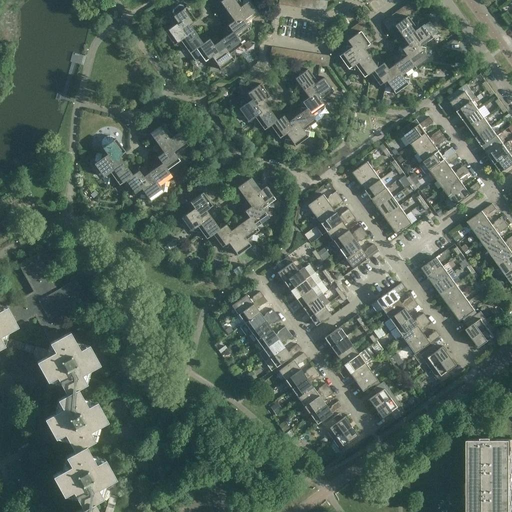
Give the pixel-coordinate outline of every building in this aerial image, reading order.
[(242,6),(243,0),(240,0),(222,0),(222,1),(220,2),(229,15),(235,11),(242,6)] [(258,14),(249,1),(248,1),(243,0),(242,6),(235,11),(240,17),(240,16),(245,23),(250,24),(251,19),(258,14)] [(418,9),(412,0),(408,3),(414,12),(418,9)] [(423,6),(418,0),(412,0),(418,9),(423,6)] [(414,12),(408,3),(403,6),(410,15),(414,12)] [(410,15),(403,6),(399,10),(405,18),(407,17),(408,17),(410,15)] [(195,21),(186,8),(173,17),(173,18),(172,23),(178,24),(182,30),(188,26),(195,21)] [(405,18),(399,10),(395,13),(401,21),(405,18)] [(511,17),(507,12),(504,14),(502,15),(506,21),(511,17)] [(401,21),(395,13),(391,16),(397,24),(401,21)] [(250,29),(250,24),(245,23),(240,16),(240,17),(234,21),(227,26),(228,26),(227,31),(232,32),(237,39),(250,30),(250,29)] [(397,24),(391,16),(386,19),(393,28),(394,27),(394,26),(397,24)] [(426,43),(432,38),(423,25),(422,25),(417,24),(412,23),(408,17),(407,17),(405,18),(401,21),(397,24),(394,26),(394,27),(404,39),(410,35),(414,40),(408,45),(401,50),(402,50),(401,55),(406,56),(411,63),(415,60),(424,54),(424,53),(425,48),(426,43)] [(393,28),(386,19),(382,22),(388,31),(393,28)] [(187,36),(182,30),(178,24),(172,23),(171,28),(165,33),(174,46),(175,46),(180,46),(181,40),(187,36)] [(202,44),(203,39),(198,38),(193,31),(187,36),(181,40),(180,46),(185,47),(190,54),(196,49),(202,44)] [(242,45),(237,39),(232,32),(227,31),(226,36),(219,41),(219,42),(224,48),(229,54),(234,55),(235,50),(242,45)] [(367,55),(361,60),(357,54),(370,45),(360,31),(358,33),(355,35),(351,38),(347,41),(346,46),(345,52),(339,56),(348,70),(349,69),(353,70),(359,71),(364,78),(370,73),(376,68),(377,63),(372,62),(367,55)] [(213,46),(209,39),(208,40),(203,39),(202,44),(196,49),(205,62),(206,62),(210,62),(211,57),(218,52),(213,46)] [(233,60),(234,55),(229,54),(224,48),(218,52),(211,57),(210,62),(216,63),(220,70),(234,61),(233,60)] [(392,76),(388,70),(383,63),(382,64),(377,63),(376,68),(370,73),(379,86),(380,86),(385,86),(390,87),(395,94),(408,85),(408,84),(408,79),(409,74),(416,69),(420,66),(415,60),(411,63),(406,56),(401,55),(400,60),(393,65),(394,66),(398,71),(392,76)] [(317,82),(317,77),(312,76),(307,69),(294,79),(304,92),(310,87),(317,82)] [(333,91),(323,77),(323,78),(317,77),(317,82),(310,87),(314,93),(315,93),(319,100),(325,101),(326,96),(333,91)] [(255,88),(252,90),(247,93),(246,99),(252,100),(257,107),(257,106),(270,97),(269,97),(260,84),(258,85),(255,88)] [(472,100),(466,92),(468,90),(464,86),(452,94),(455,99),(450,103),(457,111),(472,100)] [(324,106),(325,101),(319,100),(315,93),(314,93),(302,102),(302,103),(301,108),(307,109),(311,115),(312,115),(324,106)] [(261,112),(257,106),(257,107),(252,100),(246,99),(245,104),(239,109),(248,122),(249,122),(254,123),(255,117),(261,112)] [(463,120),(478,109),(472,100),(457,111),(460,116),(463,120)] [(277,121),(278,115),(273,114),(268,108),(261,112),(255,117),(254,123),(259,124),(264,130),(270,126),(277,121)] [(316,122),(312,115),(311,115),(307,109),(301,108),(300,113),(293,118),(294,118),(298,124),(303,131),(309,132),(309,127),(316,122)] [(470,129),(485,118),(478,109),(463,120),(470,129)] [(292,128),(283,116),(278,115),(277,121),(270,126),(279,139),(280,138),(285,139),(286,133),(292,129),(292,128)] [(427,134),(423,129),(425,127),(427,128),(434,122),(430,117),(420,125),(417,120),(402,131),(411,145),(427,134)] [(163,124),(158,118),(155,121),(157,124),(157,126),(158,128),(163,124)] [(476,138),(491,127),(485,118),(470,129),(476,138)] [(172,137),(173,132),(168,131),(163,124),(158,128),(154,130),(151,133),(150,134),(159,147),(160,147),(165,142),(172,137)] [(308,137),(309,132),(303,131),(298,124),(292,128),(292,129),(286,133),(285,139),(290,140),(295,147),(308,137)] [(482,147),(497,136),(491,127),(476,138),(479,142),(482,147)] [(418,153),(443,135),(440,130),(432,136),(432,137),(430,138),(427,134),(411,145),(418,153)] [(188,146),(178,132),(178,133),(173,132),(172,137),(165,142),(170,148),(175,155),(180,156),(181,151),(188,146)] [(439,151),(436,146),(438,145),(439,145),(447,140),(443,135),(418,153),(424,162),(439,151)] [(125,152),(116,139),(115,139),(114,139),(113,138),(112,137),(111,137),(110,137),(109,136),(108,136),(107,137),(106,137),(105,138),(103,139),(103,140),(102,141),(102,142),(102,143),(101,143),(102,144),(102,146),(102,147),(103,148),(102,148),(103,149),(102,154),(107,155),(112,162),(118,157),(125,152)] [(489,156),(504,145),(497,136),(482,147),(485,151),(489,156)] [(495,164),(510,154),(504,145),(489,156),(492,160),(495,164)] [(179,161),(180,156),(175,155),(170,148),(164,152),(157,157),(157,158),(157,163),(162,164),(167,171),(167,170),(180,161),(179,161)] [(430,171),(456,153),(452,148),(445,153),(445,154),(443,156),(439,151),(424,162),(430,171)] [(452,169),(448,164),(451,162),(452,163),(459,157),(456,153),(430,171),(437,180),(452,169)] [(116,167),(112,162),(107,155),(102,154),(101,159),(94,164),(104,177),(109,178),(110,172),(117,168),(116,167)] [(501,173),(511,165),(511,156),(510,154),(495,164),(501,173)] [(359,182),(374,171),(368,162),(353,173),(356,177),(359,182)] [(132,176),(133,170),(128,170),(123,163),(116,167),(117,168),(110,172),(109,178),(114,179),(119,185),(125,181),(132,176)] [(172,177),(167,170),(167,171),(162,164),(157,163),(156,168),(149,173),(154,179),(158,186),(164,187),(165,182),(172,177)] [(443,188),(468,170),(465,165),(457,171),(457,172),(455,174),(452,169),(437,180),(443,188)] [(143,177),(138,171),(133,170),(132,176),(125,181),(135,194),(135,193),(140,194),(141,189),(148,184),(143,177)] [(464,186),(461,181),(463,180),(465,180),(472,175),(468,170),(443,188),(449,197),(464,186)] [(366,191),(381,180),(374,171),(359,182),(362,186),(366,191)] [(387,174),(389,181),(398,178),(396,172),(387,174)] [(259,191),(260,186),(255,185),(250,178),(237,188),(246,201),(247,201),(253,196),(252,196),(259,191)] [(163,192),(164,187),(158,186),(154,179),(148,184),(141,189),(140,194),(145,195),(150,202),(163,192)] [(372,200),(387,189),(381,180),(366,191),(369,195),(372,200)] [(456,206),(481,188),(477,183),(470,188),(470,190),(468,191),(464,186),(449,197),(456,206)] [(275,200),(265,186),(265,187),(260,186),(259,191),(252,196),(253,196),(257,202),(262,209),(267,210),(268,204),(275,200)] [(379,208),(394,197),(387,189),(372,200),(375,203),(379,208)] [(314,215),(339,196),(336,192),(328,197),(328,198),(326,200),(322,195),(307,205),(314,215)] [(201,194),(194,199),(189,203),(190,203),(189,208),(194,209),(199,215),(205,211),(212,206),(203,193),(201,194)] [(335,213),(332,208),(334,206),(335,207),(343,201),(339,196),(314,215),(320,223),(335,213)] [(385,217),(400,206),(394,197),(379,208),(380,210),(383,215),(385,217)] [(267,215),(267,210),(262,209),(257,202),(251,207),(244,211),(244,212),(244,217),(249,218),(254,224),(267,215)] [(489,220),(486,216),(488,214),(489,214),(496,209),(493,204),(478,214),(467,222),(474,231),(489,220)] [(391,226),(406,215),(400,206),(385,217),(391,226)] [(440,218),(443,215),(436,207),(433,209),(440,218)] [(203,221),(199,215),(194,209),(189,208),(188,213),(181,218),(191,231),(196,232),(197,226),(204,221),(203,221)] [(326,232),(352,214),(348,209),(341,214),(341,216),(339,217),(335,213),(320,223),(326,232)] [(348,230),(344,225),(347,224),(348,224),(355,219),(352,214),(326,232),(333,241),(348,230)] [(398,235),(413,224),(406,215),(391,226),(398,235)] [(219,230),(220,224),(215,223),(210,217),(203,221),(204,221),(197,226),(196,232),(201,233),(206,239),(213,235),(219,230)] [(259,231),(254,224),(249,218),(244,217),(243,222),(236,227),(240,233),(241,233),(245,240),(251,241),(252,236),(259,231)] [(480,240),(505,222),(502,217),(495,222),(495,224),(492,225),(489,220),(474,231),(480,240)] [(502,238),(498,233),(500,232),(502,232),(509,227),(505,222),(480,240),(486,249),(502,238)] [(230,231),(226,225),(225,225),(220,224),(219,230),(213,235),(222,247),(227,248),(228,242),(235,238),(235,237),(230,231)] [(339,250),(364,232),(361,227),(354,232),(353,233),(351,235),(348,230),(333,241),(339,250)] [(360,248),(357,243),(359,241),(361,242),(368,236),(364,232),(339,250),(345,258),(360,248)] [(250,246),(251,241),(245,240),(241,233),(240,233),(235,237),(235,238),(228,242),(227,248),(232,249),(237,256),(251,246),(250,246)] [(493,258),(511,243),(511,236),(507,240),(507,241),(505,243),(502,238),(486,249),(493,258)] [(511,256),(511,252),(511,251),(511,249),(511,243),(493,258),(499,266),(511,256)] [(352,268),(377,249),(374,244),(366,249),(366,251),(364,252),(360,248),(345,258),(352,268)] [(325,248),(319,252),(323,259),(330,256),(325,248)] [(112,511),(119,489),(114,479),(115,479),(110,470),(109,468),(108,467),(104,459),(103,459),(97,458),(97,457),(96,457),(90,455),(84,446),(94,441),(93,441),(94,437),(95,434),(96,434),(96,433),(97,427),(107,422),(102,412),(96,402),(96,403),(93,402),(88,400),(82,399),(77,389),(79,388),(81,387),(86,384),(87,380),(87,379),(88,378),(88,377),(90,370),(99,365),(93,355),(88,346),(75,342),(59,314),(87,299),(76,280),(58,290),(38,254),(18,264),(33,292),(6,307),(0,305),(0,347),(4,345),(25,352),(33,354),(37,362),(42,372),(47,382),(40,409),(45,419),(44,419),(55,439),(62,440),(62,441),(63,441),(69,442),(74,452),(65,457),(64,463),(63,464),(63,466),(61,471),(52,476),(57,484),(58,486),(63,495),(69,497),(70,498),(71,497),(74,498),(77,499),(82,508),(80,510),(75,511),(112,511)] [(299,271),(292,262),(288,256),(275,265),(276,266),(279,271),(277,273),(281,278),(284,282),(299,271)] [(505,275),(511,270),(511,256),(499,266),(505,275)] [(428,277),(443,266),(437,257),(422,268),(425,273),(428,277)] [(434,286),(450,275),(443,266),(428,277),(431,281),(434,286)] [(290,291),(305,280),(299,271),(284,282),(290,291)] [(441,295),(456,284),(450,275),(434,286),(438,291),(441,295)] [(296,299),(311,289),(305,280),(290,291),(296,299)] [(398,299),(394,294),(396,293),(398,293),(405,288),(401,283),(376,301),(383,310),(398,299)] [(447,304),(462,293),(456,284),(441,295),(447,304)] [(303,308),(318,297),(311,289),(296,299),(303,308)] [(238,315),(263,297),(260,292),(252,297),(252,298),(250,300),(248,297),(246,295),(231,306),(238,315)] [(454,313),(469,302),(462,293),(447,304),(454,313)] [(389,319),(414,301),(411,296),(403,301),(403,303),(401,304),(398,299),(383,310),(389,319)] [(259,313),(256,308),(258,306),(259,307),(267,301),(263,297),(238,315),(244,324),(259,313)] [(309,317),(324,306),(318,297),(303,308),(305,312),(309,317)] [(410,317),(407,312),(409,310),(410,311),(418,306),(414,301),(389,319),(395,328),(410,317)] [(460,322),(475,311),(469,302),(454,313),(457,317),(460,322)] [(315,326),(330,315),(324,306),(309,317),(315,326)] [(251,332),(276,314),(272,309),(265,315),(265,316),(263,317),(259,313),(244,324),(251,332)] [(491,326),(481,312),(478,314),(470,319),(474,324),(465,331),(468,335),(470,335),(473,339),(491,326)] [(402,336),(427,318),(423,313),(416,319),(416,320),(414,322),(410,317),(395,328),(402,336)] [(454,313),(445,319),(448,323),(457,317),(454,313)] [(272,330),(268,325),(271,324),(272,324),(279,319),(276,314),(251,332),(257,341),(272,330)] [(457,317),(448,323),(451,328),(454,326),(460,322),(457,317)] [(423,334),(419,330),(422,328),(423,328),(430,323),(429,321),(427,318),(402,336),(408,345),(423,334)] [(501,340),(491,326),(473,339),(475,342),(475,345),(478,349),(487,342),(491,347),(501,340)] [(263,350),(288,332),(285,327),(278,332),(277,333),(275,335),(272,330),(257,341),(263,350)] [(331,347),(346,336),(339,327),(324,338),(327,343),(331,347)] [(428,345),(440,336),(436,331),(429,336),(428,338),(426,339),(423,334),(408,345),(414,354),(428,345)] [(285,348),(281,343),(283,341),(285,342),(292,336),(288,332),(263,350),(269,359),(285,348)] [(337,356),(352,345),(346,336),(331,347),(337,356)] [(276,368),(301,350),(298,344),(290,350),(290,351),(288,353),(285,348),(269,359),(276,368)] [(343,365),(358,354),(352,345),(337,356),(343,365)] [(419,364),(424,361),(420,355),(430,348),(428,345),(414,354),(413,355),(419,364)] [(430,369),(448,356),(446,353),(446,350),(443,346),(434,353),(430,348),(420,355),(424,361),(430,369)] [(300,369),(297,365),(299,363),(300,363),(308,358),(304,353),(278,371),(285,380),(300,369)] [(350,374),(365,363),(358,354),(343,365),(350,374)] [(447,371),(456,364),(453,360),(451,360),(448,356),(430,369),(440,384),(451,376),(447,371)] [(356,383),(371,372),(365,363),(350,374),(353,378),(356,383)] [(291,389),(317,371),(313,366),(306,371),(306,373),(304,374),(300,369),(285,380),(291,389)] [(313,387),(309,382),(311,381),(313,381),(320,376),(317,371),(291,389),(298,398),(313,387)] [(362,392),(378,381),(371,372),(356,383),(359,386),(362,392)] [(393,396),(383,382),(373,389),(376,394),(367,401),(370,405),(372,405),(375,409),(393,396)] [(304,407),(329,388),(326,384),(318,389),(318,390),(316,392),(313,387),(298,398),(304,407)] [(325,404),(322,400),(324,398),(325,398),(333,393),(329,388),(304,407),(310,415),(325,404)] [(403,410),(393,396),(375,409),(378,413),(377,415),(380,419),(390,412),(393,417),(403,410)] [(332,414),(342,406),(338,401),(331,406),(331,408),(329,409),(325,404),(310,415),(317,424),(332,414)] [(351,426),(348,423),(349,421),(345,416),(343,418),(340,413),(334,417),(322,425),(326,431),(332,440),(351,426)] [(334,417),(332,414),(317,424),(323,433),(326,431),(322,425),(334,417)] [(349,441),(359,435),(356,430),(353,430),(351,426),(332,440),(343,454),(353,446),(349,441)] [(510,511),(510,440),(511,440),(491,440),(487,440),(482,440),(475,440),(468,440),(469,440),(468,511),(510,511)]
